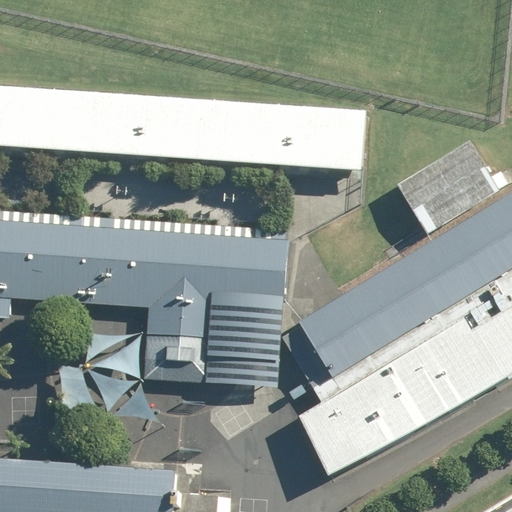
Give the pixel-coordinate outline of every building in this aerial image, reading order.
[(368,111),(0,90),(0,156),(364,177),(368,111)] [(493,179),(473,144),(399,187),(427,236),(511,187),(511,186),(504,173),(493,179)] [(511,193),(382,272),(286,342),(328,399),(298,421),(329,481),(495,398),(511,385),(511,193)] [(0,298),(286,315),(298,233),(0,219),(0,298)] [(0,511),(189,511),(192,464),(0,453),(0,511)]
